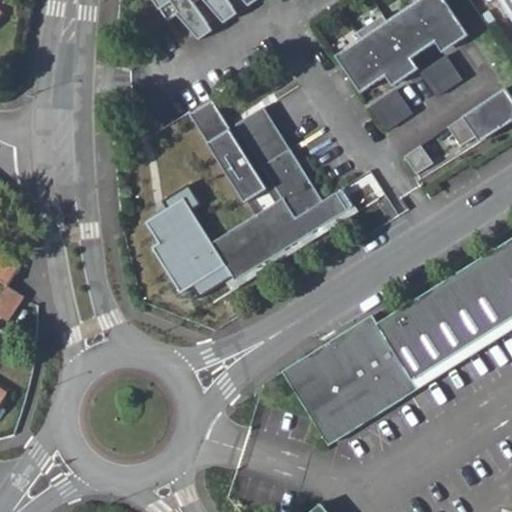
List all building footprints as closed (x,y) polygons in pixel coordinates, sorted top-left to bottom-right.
[(154,0),(169,21),(181,12),(184,17),(181,19),(200,42),(214,32),(195,3),(199,0),(208,0),(207,1),(225,25),(240,15),(229,0),(244,0),(250,8),(261,0),(154,0)] [(360,38),(335,55),(360,92),(461,24),(444,0),(407,0),(410,4),(387,20),(382,14),(356,32),(360,38)] [(511,0),(496,0),(511,23),(511,0)] [(417,55),(424,66),(444,54),(437,43),(417,55)] [(419,72),(435,96),(461,79),(445,55),(419,72)] [(511,98),(505,88),(446,127),(460,146),(491,125),(496,133),(511,121),(511,98)] [(394,89),(369,106),(385,130),(411,113),(394,89)] [(268,198),(211,108),(189,122),(245,212),(268,198)] [(265,113),(236,132),(283,206),(216,244),(192,209),(201,205),(188,187),(164,201),(170,209),(147,222),(162,245),(155,248),(183,294),(193,287),(201,296),(230,277),(235,284),(237,288),(351,216),(340,199),(326,208),(265,113)] [(420,145),(403,156),(415,174),(432,163),(420,145)] [(347,195),(340,199),(351,216),(237,288),(235,284),(228,289),(235,300),(363,219),(347,195)] [(379,322),(373,314),(289,367),(285,378),(323,438),(337,440),(364,424),(357,414),(366,408),(372,418),(404,398),(393,380),(407,371),(412,378),(511,314),(511,237),(484,255),(379,322)] [(0,281),(12,289),(24,270),(3,254),(0,258),(0,281)] [(0,319),(11,328),(29,302),(12,289),(0,306),(0,319)] [(404,398),(511,328),(511,314),(412,378),(407,371),(393,380),(404,398)] [(0,408),(12,391),(0,382),(0,408)] [(364,424),(372,418),(366,408),(357,414),(364,424)] [(330,511),(323,503),(312,511),(330,511)]
